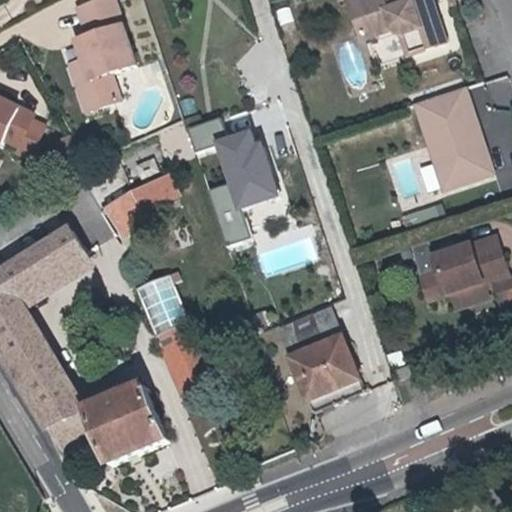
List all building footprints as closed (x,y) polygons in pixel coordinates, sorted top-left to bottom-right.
[(96,83),(82,87),(91,114),(125,104),(116,77),(141,68),(118,0),(84,12),(94,41),(83,45),(89,64),(96,83)] [(365,42),(395,33),(406,39),(412,57),(447,46),(432,0),(373,0),(354,7),(365,42)] [(77,68),(82,87),(96,83),(89,64),(77,68)] [(469,93),(463,95),(491,179),(496,177),(469,93)] [(491,179),(463,95),(421,109),(448,193),(491,179)] [(24,149),(33,129),(38,119),(0,101),(0,147),(5,150),(8,143),(24,149)] [(33,129),(24,149),(18,160),(31,166),(46,136),(33,129)] [(74,142),(60,150),(73,174),(87,167),(74,142)] [(132,196),(139,212),(179,193),(173,177),(132,196)] [(249,190),(257,240),(293,234),(285,184),(249,190)] [(139,212),(132,196),(108,211),(119,238),(145,225),(139,212)] [(0,268),(0,341),(65,459),(95,443),(113,476),(169,446),(137,389),(85,417),(25,308),(88,274),(68,237),(2,272),(0,268)] [(316,282),(334,276),(324,239),(305,244),(316,282)] [(511,271),(502,242),(442,262),(447,278),(429,284),(436,304),(459,296),(464,312),(495,301),(491,291),(502,288),(508,308),(511,307),(511,271)] [(216,385),(192,328),(158,343),(182,399),(216,385)] [(345,338),(321,347),(292,359),(314,414),(366,392),(345,338)] [(405,366),(401,353),(388,358),(392,370),(405,366)]
